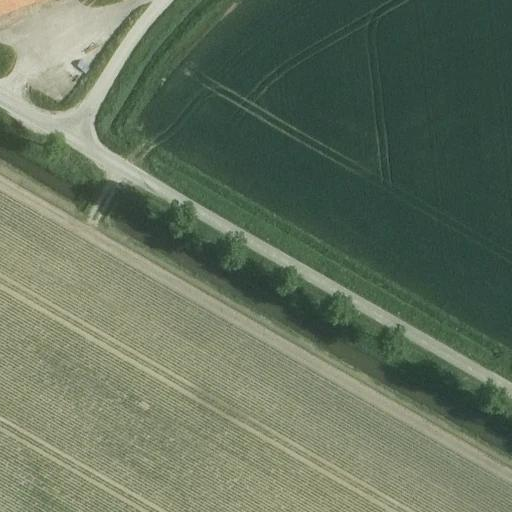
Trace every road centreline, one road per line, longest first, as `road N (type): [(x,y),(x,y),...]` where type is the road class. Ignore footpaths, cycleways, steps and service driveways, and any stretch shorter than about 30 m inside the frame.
road 1 (unclassified): [(511,391),(72,138)]
road 2 (unclassified): [(72,138),(95,95),(178,0)]
